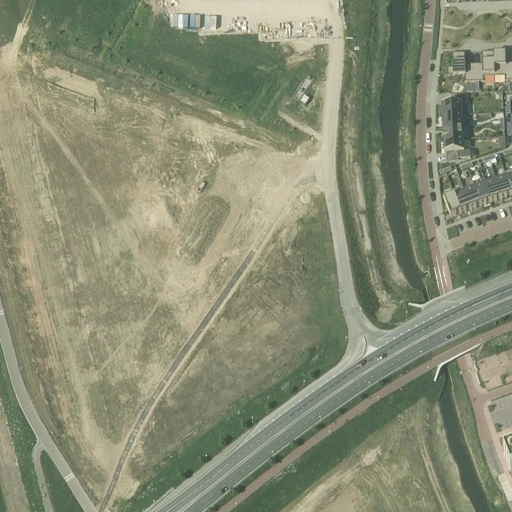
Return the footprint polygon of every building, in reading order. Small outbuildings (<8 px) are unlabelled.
[(506,52),(494,53),(494,77),(505,77),(505,82),(511,81),(511,63),(506,64),(506,52)] [(482,65),(474,65),(474,83),(484,83),(484,78),(494,77),(494,53),(482,53),(482,65)] [(453,68),(447,68),(447,77),(464,76),(465,83),(474,83),(474,65),(465,66),(465,54),(452,54),(453,68)] [(309,100),(304,97),(300,103),(305,106),(309,100)] [(455,104),(441,105),(442,117),(467,115),(465,115),(464,104),(467,104),(467,97),(455,97),(455,104)] [(467,115),(442,117),(443,129),(468,128),(467,115)] [(468,128),(443,129),(443,141),(464,140),(463,128),(468,128)] [(464,140),(443,141),(444,153),(458,153),(458,159),(470,159),(470,151),(464,152),(464,140)] [(505,176),(495,179),(502,200),(504,200),(505,199),(507,199),(509,198),(510,198),(511,197),(511,196),(505,173),(504,174),(505,176)] [(485,180),(484,180),(491,204),(493,203),(495,203),(497,202),(498,201),(500,201),(502,200),(495,179),(485,182),(485,180)] [(484,180),(473,184),(481,207),(483,207),(485,206),(486,206),(488,205),(490,204),(491,204),(484,180)] [(473,186),(463,190),(471,211),(473,210),(474,210),(476,209),(478,208),(479,208),(481,207),(473,184),(472,184),(473,186)] [(463,190),(453,194),(461,215),(462,214),(464,213),(466,213),(467,212),(469,211),(471,211),(463,190)] [(453,194),(443,198),(448,211),(450,218),(452,218),(454,217),(456,217),(457,216),(459,215),(461,215),(453,194)]
